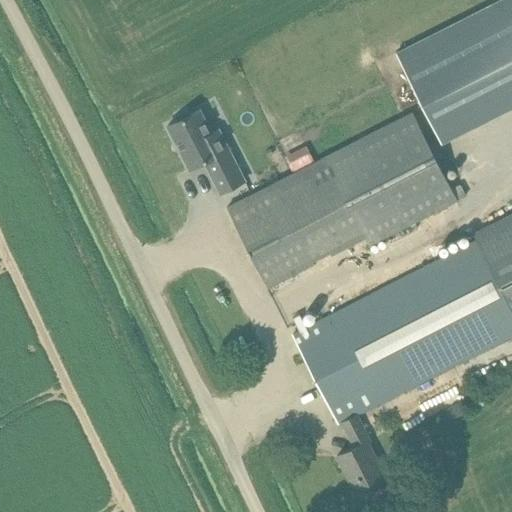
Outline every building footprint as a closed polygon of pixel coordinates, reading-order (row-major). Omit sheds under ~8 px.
[(220,193),(245,180),(219,128),(212,131),(201,109),(190,115),(186,112),(177,116),(177,122),(167,126),(189,169),(204,162),(220,193)] [(412,113),(324,159),(364,237),(368,246),(457,200),(412,113)] [(511,125),(495,133),(511,168),(511,167),(511,125)] [(316,236),(333,232),(329,209),(311,213),(316,236)] [(310,326),(292,335),(338,425),(342,423),(341,421),(352,415),(511,332),(511,212),(470,234),(474,242),(310,326)] [(357,496),(374,487),(384,482),(362,439),(364,438),(352,415),(341,421),(342,423),(355,447),(337,456),(357,496)]
